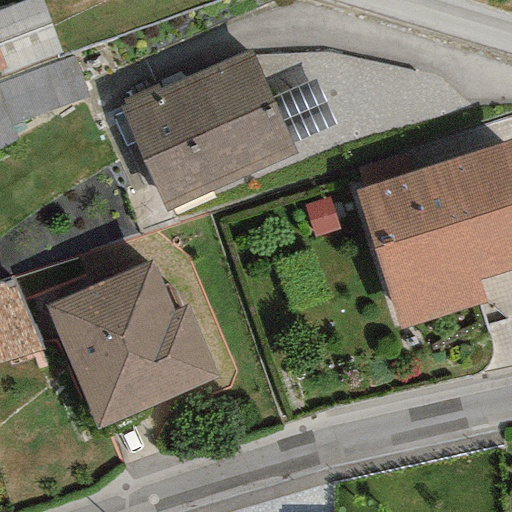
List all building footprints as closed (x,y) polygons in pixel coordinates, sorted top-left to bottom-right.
[(40,0),(0,14),(0,80),(61,58),(40,0)] [(246,58),(114,117),(161,219),(292,160),(246,58)] [(511,146),(351,194),(395,339),(488,311),(482,292),(511,282),(511,146)] [(0,272),(0,359),(41,344),(11,268),(0,272)] [(145,275),(33,318),(81,441),(208,392),(180,319),(164,325),(145,275)]
